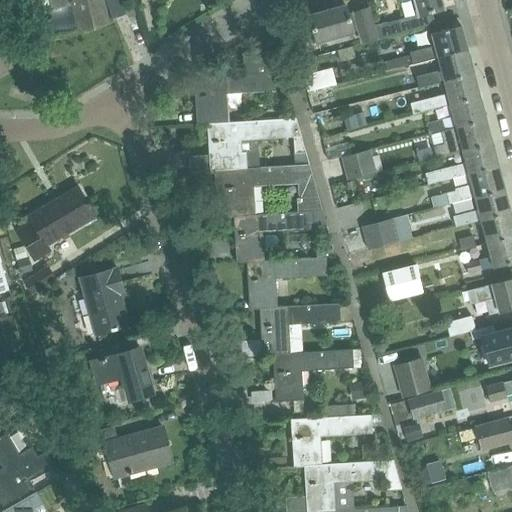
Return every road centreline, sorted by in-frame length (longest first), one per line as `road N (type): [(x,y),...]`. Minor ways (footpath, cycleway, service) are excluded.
road 1 (track): [(415,511),(269,4)]
road 2 (residential): [(240,511),(123,94)]
road 3 (residential): [(123,94),(276,0)]
road 4 (residential): [(0,130),(59,128),(123,94)]
